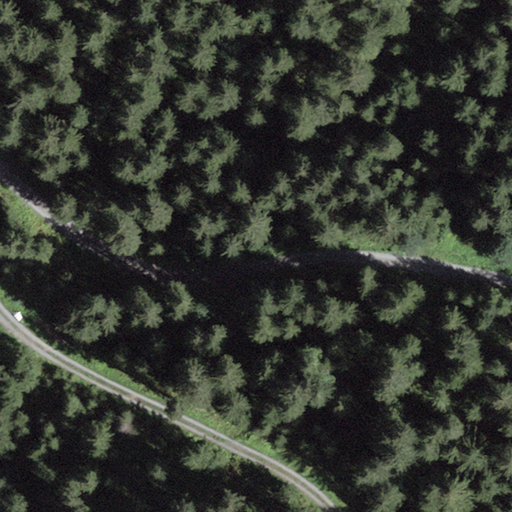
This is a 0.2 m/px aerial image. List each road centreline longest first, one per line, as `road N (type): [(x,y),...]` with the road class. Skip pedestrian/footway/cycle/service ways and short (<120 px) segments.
road 1 (track): [(511,285),(371,260),(151,263),(0,179)]
road 2 (track): [(0,324),(48,360),(271,466),(329,511)]
